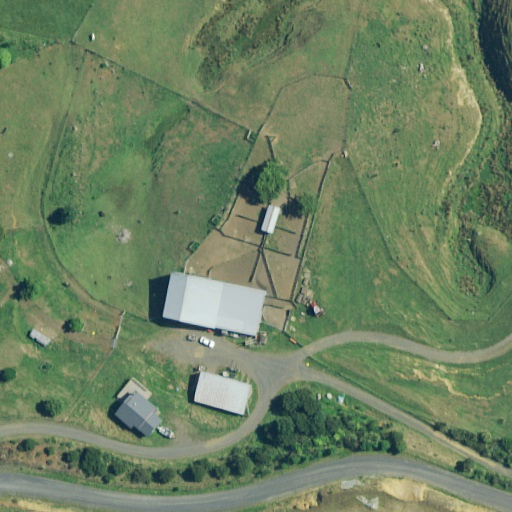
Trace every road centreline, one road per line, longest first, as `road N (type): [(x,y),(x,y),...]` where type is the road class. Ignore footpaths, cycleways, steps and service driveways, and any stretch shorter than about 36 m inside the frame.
road 1 (track): [(511,342),(489,366),(320,338),(301,356),(281,402),(227,430),(0,442)]
road 2 (unclassified): [(0,472),(226,491),(363,445),(511,488)]
